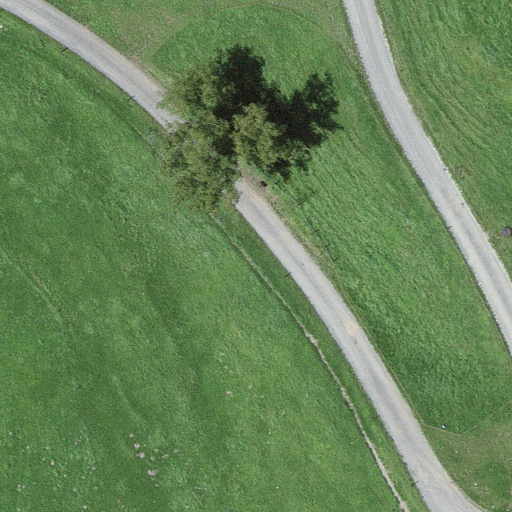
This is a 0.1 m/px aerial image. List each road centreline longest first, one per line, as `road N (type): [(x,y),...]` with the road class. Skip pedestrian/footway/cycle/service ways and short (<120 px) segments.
road 1 (track): [(449,511),(369,368),(278,239),(133,83),(11,0)]
road 2 (track): [(360,0),(402,122),(485,263),(511,326)]
